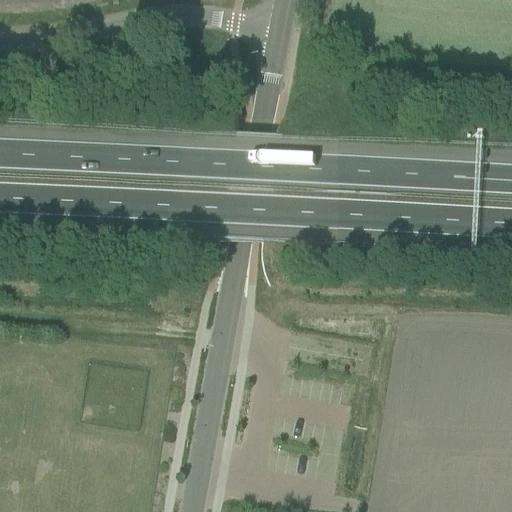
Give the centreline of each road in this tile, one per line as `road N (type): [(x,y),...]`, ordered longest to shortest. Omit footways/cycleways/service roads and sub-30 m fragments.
road 1 (motorway): [(511,183),(0,155)]
road 2 (motorway): [(0,198),(511,225)]
road 3 (tertiary): [(195,511),(277,30)]
road 4 (unclassified): [(0,40),(41,41),(169,19),(277,30)]
